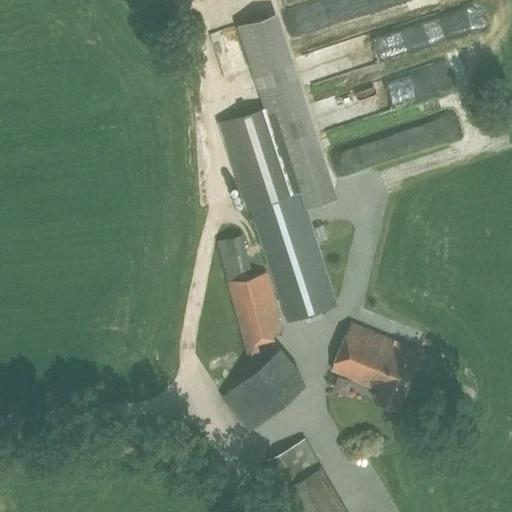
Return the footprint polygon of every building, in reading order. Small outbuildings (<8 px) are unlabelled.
[(276,13),(247,22),(274,105),(306,203),(335,193),(276,13)] [(267,107),(240,24),(193,38),(222,122),(223,121),(267,107)] [(223,121),(222,122),(289,320),(338,304),(274,105),(223,121)] [(255,274),(252,264),(244,233),(219,239),(228,281),(229,280),(250,360),(263,357),(258,338),(283,331),(267,271),(255,274)] [(400,406),(422,351),(351,322),(332,369),(379,388),(375,396),(400,406)] [(272,357),(226,396),(252,427),(299,388),(272,357)] [(270,459),(300,511),(348,511),(322,466),(322,467),(305,438),(270,459)]
